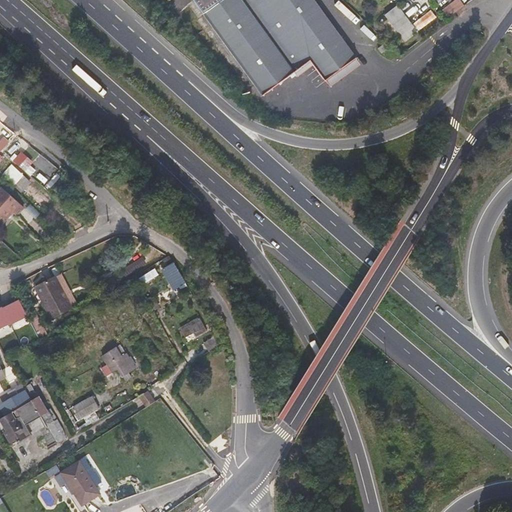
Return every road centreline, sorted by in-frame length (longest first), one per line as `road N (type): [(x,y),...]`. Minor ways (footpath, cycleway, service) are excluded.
road 1 (trunk): [(139,116),(511,439)]
road 2 (trunk): [(139,116),(152,147),(219,209),(298,317),(351,426),(374,511)]
road 3 (trunk): [(511,376),(173,78)]
road 4 (tertiary): [(250,480),(441,174)]
road 5 (trunk): [(465,83),(392,133),(318,144),(254,127),(193,81),(173,78)]
road 6 (residential): [(127,218),(177,251),(218,303),(244,375),(250,480)]
road 7 (trunk): [(511,360),(487,327),(474,273),(486,223),(511,187)]
road 8 (trunk): [(5,0),(139,116)]
road 9 (residential): [(0,106),(127,218)]
road 10 (residential): [(0,282),(127,218)]
